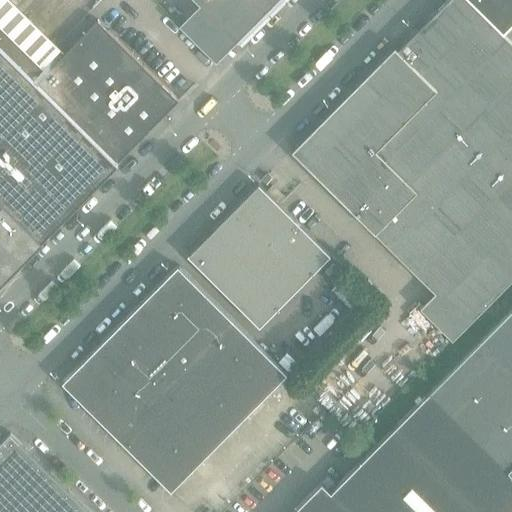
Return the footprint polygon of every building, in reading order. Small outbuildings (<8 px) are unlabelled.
[(200,0),(201,1),(199,3),(220,24),(238,42),(279,0),(200,0)] [(452,339),(511,278),(511,41),(470,0),(445,0),(397,49),(394,46),(291,150),(435,292),(419,307),(452,339)] [(511,0),(470,0),(511,41),(511,0)] [(41,238),(178,99),(98,20),(59,57),(8,8),(0,14),(0,281),(42,239),(41,238)] [(329,255),(279,204),(258,184),(187,255),(259,325),(329,255)] [(170,490),(286,373),(178,266),(84,362),(79,368),(77,375),(76,383),(78,390),(83,396),(88,401),(95,404),(124,412),(117,437),(170,490)] [(511,307),(478,342),(511,375),(511,307)] [(511,375),(478,342),(429,392),(511,474),(511,375)] [(507,511),(511,507),(511,474),(429,392),(392,429),(475,511),(507,511)] [(475,511),(392,429),(356,466),(402,511),(475,511)] [(89,511),(25,448),(10,433),(0,443),(0,511),(89,511)] [(402,511),(356,466),(330,491),(350,511),(402,511)] [(350,511),(330,491),(321,482),(291,511),(350,511)]
